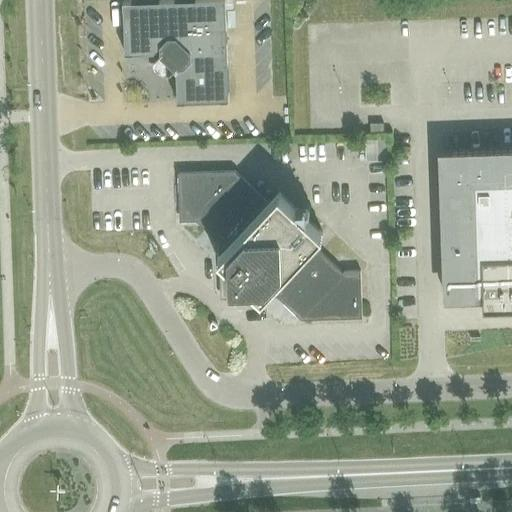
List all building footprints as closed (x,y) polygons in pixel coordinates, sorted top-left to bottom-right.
[(176,102),(229,100),(225,0),(147,0),(122,1),(124,53),(153,52),(165,63),(175,73),(176,102)] [(383,123),(370,123),(370,132),(383,132),(383,123)] [(363,148),(367,164),(378,161),(374,145),(363,148)] [(511,150),(442,152),(446,299),(477,298),(477,294),(482,294),(483,309),(511,307),(511,150)] [(322,233),(305,217),(278,192),(268,203),(238,175),(238,174),(235,171),(177,173),(177,175),(181,174),(183,218),(197,217),(218,237),(219,255),(217,257),(229,267),(229,278),(222,286),(227,291),(232,296),(240,288),(250,287),(261,298),(263,297),(281,296),(302,316),(360,314),(360,318),(362,318),(360,271),(344,271),(343,273),(311,243),(321,234),(322,233)]
